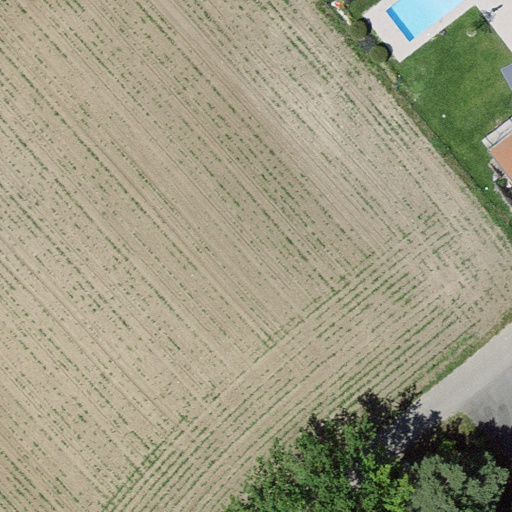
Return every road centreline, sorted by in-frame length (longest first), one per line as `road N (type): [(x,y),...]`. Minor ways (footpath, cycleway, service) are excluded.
road 1 (residential): [(408,429),(511,345)]
road 2 (track): [(313,511),(408,429)]
